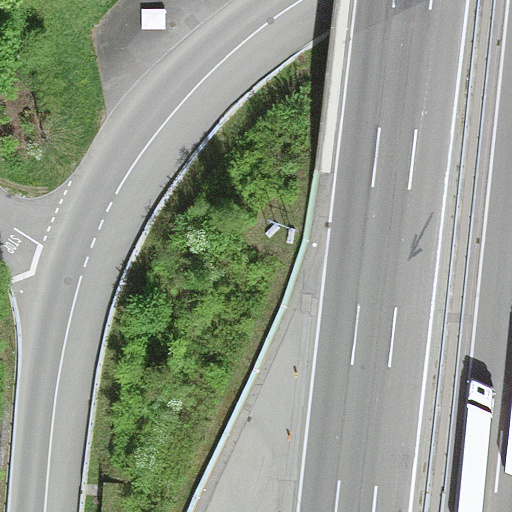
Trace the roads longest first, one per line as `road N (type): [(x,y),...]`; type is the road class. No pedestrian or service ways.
road 1 (motorway): [(412,0),(350,511)]
road 2 (secondary): [(299,0),(190,80),(125,163),(71,280)]
road 3 (secondary): [(71,280),(43,511)]
road 4 (motorway): [(489,511),(511,299)]
